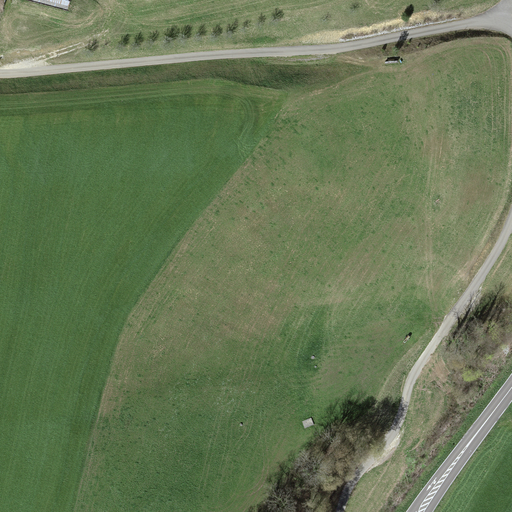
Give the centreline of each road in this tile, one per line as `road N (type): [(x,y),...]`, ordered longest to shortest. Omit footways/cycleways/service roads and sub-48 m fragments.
road 1 (unclassified): [(0,71),(511,25)]
road 2 (unclassified): [(511,219),(424,357),(391,447),(346,485),(338,511)]
road 3 (primary): [(412,511),(511,384)]
